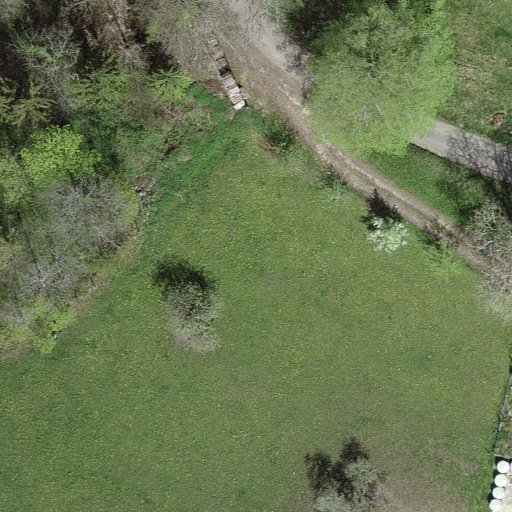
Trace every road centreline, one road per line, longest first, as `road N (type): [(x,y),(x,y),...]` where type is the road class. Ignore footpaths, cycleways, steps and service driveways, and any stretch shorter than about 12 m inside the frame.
road 1 (track): [(511,278),(296,126),(257,24)]
road 2 (track): [(511,163),(304,73),(235,0)]
